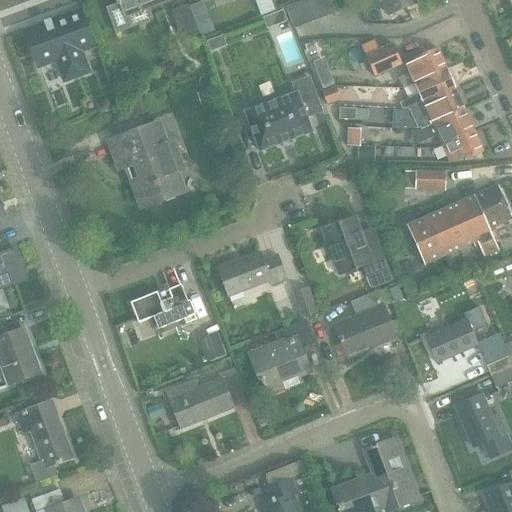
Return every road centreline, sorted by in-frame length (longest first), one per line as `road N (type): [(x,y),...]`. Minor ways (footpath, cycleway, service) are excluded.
road 1 (tertiary): [(153,496),(0,77)]
road 2 (residential): [(448,511),(405,398),(153,496)]
